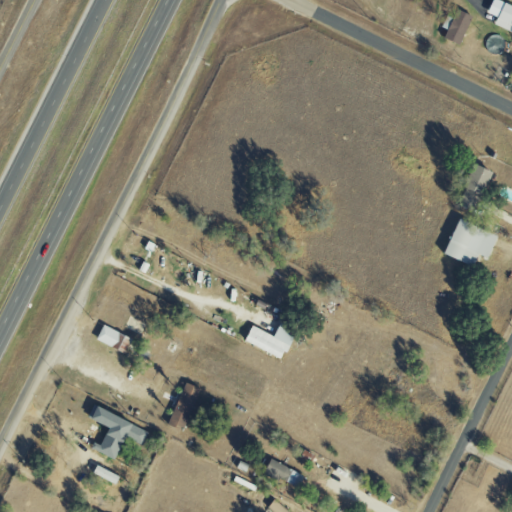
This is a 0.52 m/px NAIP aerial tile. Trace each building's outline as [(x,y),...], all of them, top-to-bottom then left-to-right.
[(511,6),(501,2),(492,24),(511,32),(511,6)] [(444,15),(439,27),(444,29),(440,38),(457,45),(469,15),(454,9),(450,17),(444,15)] [(487,170),(467,164),(461,188),(462,188),(459,199),(477,204),(487,170)] [(494,235),(456,218),(440,252),(477,270),(494,235)] [(124,354),(131,339),(101,325),(93,340),(124,354)] [(241,341),(280,359),(292,334),(276,326),(271,336),(248,325),(241,341)] [(198,389),(183,382),(165,423),(180,429),(198,389)] [(86,419),(105,428),(95,449),(113,457),(122,436),(139,444),(145,431),(92,407),(86,419)] [(295,490),(303,477),(269,458),(262,471),(295,490)] [(271,511),(284,511),(286,510),(271,499),(265,507),(271,511)]
